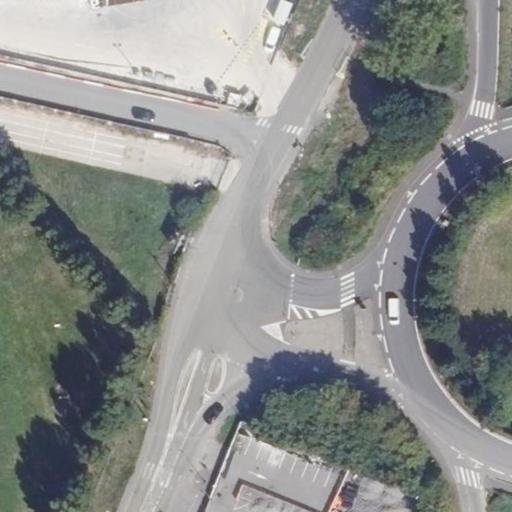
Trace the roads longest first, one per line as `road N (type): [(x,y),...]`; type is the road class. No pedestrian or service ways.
road 1 (unclassified): [(395,255),(378,279),(348,292),(211,300)]
road 2 (unclassified): [(269,369),(305,364),(347,374),(390,390),(428,417)]
road 3 (secondary): [(395,255),(391,340),(428,417)]
road 4 (secondary): [(486,0),(472,157)]
road 5 (unclassified): [(171,448),(211,300)]
road 6 (secondary): [(472,157),(424,199),(395,255)]
road 7 (unclassified): [(171,448),(219,400),(269,369)]
